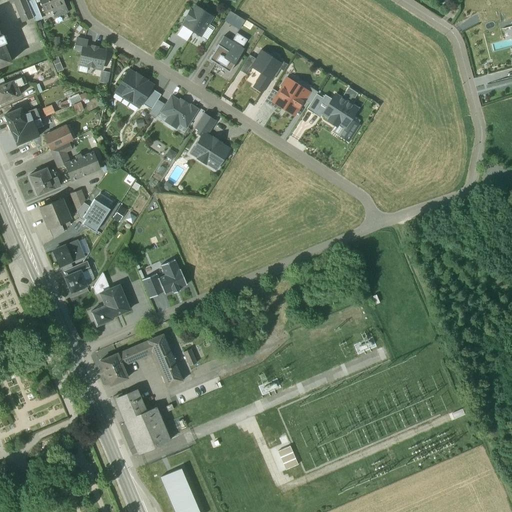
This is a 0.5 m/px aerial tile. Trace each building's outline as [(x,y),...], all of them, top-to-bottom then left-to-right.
[(26,1),(25,0),(8,0),(10,3),(13,2),(22,23),(33,18),(26,1)] [(33,0),(28,0),(26,1),(33,18),(35,21),(41,18),(33,0)] [(38,0),(44,13),(54,9),(64,5),(62,0),(38,0)] [(64,5),(54,9),(55,12),(53,13),(55,17),(67,12),(64,5)] [(212,18),(194,7),(182,25),(200,36),(212,18)] [(240,29),(245,19),(231,10),(225,20),(240,29)] [(232,41),(242,48),(247,40),(237,33),(232,41)] [(0,67),(10,63),(2,44),(5,43),(2,35),(0,35),(0,67)] [(242,48),(232,41),(223,36),(209,60),(229,72),(243,49),(242,48)] [(105,52),(83,47),(79,65),(101,69),(105,52)] [(256,60),(247,75),(244,79),(261,90),(279,63),(262,52),(256,60)] [(240,70),(247,75),(256,60),(249,55),(240,70)] [(59,58),(53,59),(57,71),(62,70),(59,58)] [(21,71),(0,79),(0,85),(0,86),(12,81),(23,77),(21,71)] [(99,82),(107,84),(110,73),(102,71),(99,82)] [(150,89),(152,86),(146,83),(147,81),(136,74),(135,75),(129,72),(115,93),(138,107),(141,103),(150,89)] [(278,106),(294,115),(303,100),(308,93),(286,79),(282,85),(284,86),(279,94),(274,103),(278,106)] [(0,86),(0,103),(21,95),(18,87),(17,88),(17,87),(15,88),(12,81),(0,86)] [(308,93),(303,100),(310,105),(316,94),(317,93),(310,88),(308,93)] [(161,95),(150,89),(141,103),(151,110),(157,100),(161,95)] [(279,94),(272,89),(264,103),(276,110),(278,106),(274,103),(279,94)] [(85,94),(79,96),(81,102),(88,99),(85,94)] [(316,94),(310,105),(307,110),(313,114),(323,99),(316,94)] [(356,109),(334,95),(323,114),(329,118),(328,121),(336,126),(338,123),(345,128),(349,120),(356,109)] [(186,127),(197,110),(190,106),(189,108),(172,97),(162,112),(169,116),(165,122),(176,128),(179,123),(186,127)] [(164,105),(157,100),(151,110),(148,115),(155,119),(164,105)] [(20,109),(4,115),(10,130),(32,121),(28,112),(23,114),(20,109)] [(35,109),(28,112),(32,121),(32,122),(40,119),(35,109)] [(203,114),(195,128),(200,131),(198,134),(201,136),(204,133),(206,135),(215,122),(203,114)] [(358,125),(349,120),(345,128),(340,136),(348,142),(358,125)] [(32,121),(10,130),(17,145),(38,136),(32,122),(32,121)] [(63,127),(45,136),(52,150),(68,142),(70,141),(63,127)] [(206,135),(204,133),(201,136),(191,153),(198,158),(198,159),(205,164),(206,163),(216,170),(229,149),(220,144),(220,143),(213,138),(212,139),(206,135)] [(52,150),(50,151),(54,158),(72,150),(68,142),(52,150)] [(69,163),(64,165),(71,181),(99,169),(92,153),(81,158),(76,160),(69,163)] [(67,156),(55,161),(58,168),(64,165),(69,163),(67,156)] [(47,172),(46,169),(29,176),(33,186),(37,196),(44,193),(54,188),(51,181),(47,172)] [(52,170),(47,172),(51,181),(56,179),(52,170)] [(56,179),(51,181),(54,188),(59,186),(56,179)] [(166,183),(163,188),(168,191),(171,186),(166,183)] [(81,191),(69,195),(76,212),(83,203),(85,201),(81,191)] [(60,200),(41,208),(49,228),(61,224),(62,223),(60,220),(68,217),(60,200)] [(82,225),(95,233),(109,210),(94,200),(89,207),(82,218),(85,219),(84,221),(82,225)] [(85,219),(82,218),(89,207),(83,203),(76,212),(79,218),(84,221),(85,219)] [(114,218),(120,221),(122,215),(116,212),(114,218)] [(61,224),(49,228),(48,228),(53,239),(54,239),(64,232),(61,224)] [(77,242),(65,247),(71,262),(83,257),(80,250),(77,242)] [(65,246),(54,251),(53,251),(60,267),(60,266),(70,262),(71,262),(65,247),(65,246)] [(87,247),(80,250),(83,257),(83,258),(85,258),(89,252),(87,247)] [(187,285),(180,270),(178,270),(174,260),(161,266),(165,276),(158,279),(164,292),(164,294),(172,291),(173,294),(180,291),(179,288),(187,285)] [(70,262),(60,266),(62,272),(72,268),(70,262)] [(72,268),(62,272),(65,277),(80,271),(81,273),(90,270),(87,262),(72,268)] [(90,270),(81,273),(86,286),(90,285),(94,278),(90,270)] [(65,277),(64,277),(71,293),(86,286),(81,273),(80,271),(65,277)] [(103,274),(102,273),(93,288),(96,295),(100,293),(110,289),(103,274)] [(149,299),(164,292),(158,279),(156,274),(141,281),(149,299)] [(110,289),(100,293),(105,306),(90,312),(96,326),(111,320),(111,318),(129,310),(118,285),(110,289)] [(182,330),(175,333),(179,343),(186,340),(182,330)] [(163,334),(147,341),(117,354),(122,366),(152,353),(167,387),(182,381),(163,334)] [(190,349),(183,352),(189,366),(196,363),(190,349)] [(117,354),(100,361),(110,385),(127,378),(122,366),(117,354)] [(136,390),(122,396),(121,394),(113,397),(115,403),(117,402),(125,420),(145,412),(136,390)] [(145,412),(125,420),(139,454),(169,441),(166,433),(168,432),(163,421),(161,422),(155,408),(145,412)] [(291,445),(277,451),(285,470),(299,464),(291,445)] [(198,511),(181,470),(160,479),(174,511),(198,511)]
